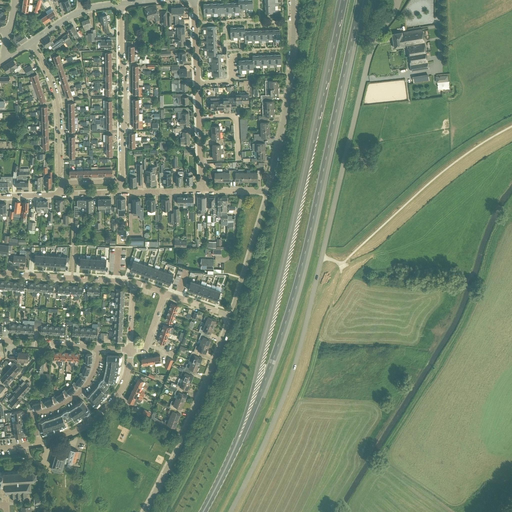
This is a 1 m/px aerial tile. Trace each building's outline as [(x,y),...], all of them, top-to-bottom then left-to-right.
[(62,2),(65,10),(71,8),(68,0),(64,0),(65,0),(62,2)] [(156,5),(144,9),(148,20),(154,17),(156,22),(160,20),(158,16),(159,16),(156,5)] [(175,24),(178,24),(178,21),(178,20),(178,16),(177,7),(170,7),(170,12),(172,12),(172,15),(175,15),(175,24)] [(47,14),(50,19),(56,15),(53,10),(47,14)] [(50,19),(47,14),(41,18),(44,23),(50,19)] [(99,16),(101,24),(103,23),(104,28),(104,32),(109,32),(106,15),(99,16)] [(82,21),(85,30),(90,28),(89,27),(92,26),(89,19),(82,21)] [(67,29),(71,35),(74,33),(78,38),(80,37),(73,26),(67,29)] [(402,32),(404,42),(404,46),(407,45),(410,64),(411,71),(427,69),(426,62),(427,62),(426,53),(424,43),(422,30),(422,29),(402,32)] [(11,38),(17,47),(20,45),(20,44),(28,39),(23,32),(15,37),(14,35),(11,38)] [(393,40),(393,42),(403,40),(403,42),(404,42),(402,32),(392,33),(393,40)] [(68,46),(73,42),(67,33),(53,43),(49,36),(41,41),(46,48),(50,45),(54,50),(65,42),(68,46)] [(101,40),(101,37),(95,37),(95,41),(101,41),(101,47),(111,47),(111,45),(113,45),(113,41),(111,41),(111,40),(101,40)] [(175,56),(179,56),(180,62),(186,61),(186,52),(179,52),(179,53),(175,53),(175,56)] [(3,66),(7,73),(18,67),(13,59),(3,66)] [(24,68),(27,74),(33,71),(30,65),(24,68)] [(186,68),(179,69),(179,65),(171,66),(172,73),(179,72),(179,75),(187,75),(186,68)] [(265,80),(266,88),(269,88),(278,87),(278,80),(273,80),(273,77),(265,77),(265,80)] [(180,83),(180,79),(172,80),(172,83),(175,83),(175,91),(187,90),(187,83),(180,83)] [(34,83),(31,83),(34,90),(36,89),(41,87),(39,81),(34,83)] [(70,88),(64,90),(67,97),(72,95),(71,92),(75,90),(74,87),(70,88)] [(178,98),(178,104),(188,104),(188,96),(180,97),(180,94),(173,95),(173,98),(178,98)] [(270,98),(261,98),(261,101),(262,101),(262,108),(265,108),(274,108),(273,101),(270,101),(270,98)] [(217,109),(217,101),(210,101),(210,102),(208,102),(208,108),(211,108),(211,109),(217,109)] [(178,118),(182,118),(189,118),(188,112),(183,113),(182,107),(174,108),(174,112),(178,112),(178,118)] [(258,116),(259,119),(266,119),(268,119),(267,116),(274,115),(274,108),(265,108),(262,108),(262,116),(258,116)] [(260,122),(261,129),(269,129),(269,122),(266,122),(266,119),(259,119),(259,122),(260,122)] [(211,126),(212,132),(220,132),(222,132),(222,129),(220,129),(220,125),(219,125),(218,122),(212,123),(213,126),(211,126)] [(182,137),(190,137),(189,131),(184,131),(183,128),(177,128),(175,128),(175,132),(180,132),(180,134),(182,134),(182,137)] [(270,136),(269,129),(261,129),(261,134),(254,134),(254,140),(261,140),(261,137),(270,136)] [(216,139),(216,142),(223,141),(223,138),(220,138),(220,132),(212,132),(212,139),(216,139)] [(190,137),(182,137),(180,137),(181,146),(186,146),(186,143),(190,143),(190,137)] [(261,140),(254,140),(254,143),(256,143),(256,150),(265,150),(265,142),(262,143),(261,140)] [(223,141),(216,142),(216,145),(212,145),(213,151),(223,151),(223,148),(221,149),(220,144),(223,144),(223,141)] [(265,157),(265,150),(256,150),(257,158),(251,158),(251,161),(261,160),(261,157),(265,157)] [(223,151),(213,151),(213,158),(217,158),(217,161),(224,160),(224,157),(221,157),(221,154),(223,154),(223,151)] [(222,181),(222,172),(222,169),(218,169),(217,169),(217,170),(213,170),(213,172),(215,172),(215,181),(222,181)] [(222,172),(222,181),(229,181),(229,177),(232,177),(232,170),(229,170),(229,172),(222,172)] [(236,170),(232,170),(232,177),(235,177),(235,181),(243,181),(243,172),(236,172),(236,170)] [(250,172),(250,181),(257,181),(257,177),(260,177),(260,170),(257,170),(257,172),(250,172)] [(182,184),(182,176),(183,176),(183,171),(178,171),(178,176),(175,176),(175,184),(182,184)] [(171,173),(163,173),(164,179),(162,179),(162,184),(171,184),(171,173)] [(1,179),(0,178),(0,188),(8,188),(8,185),(13,185),(12,176),(1,176),(1,179)] [(185,206),(185,208),(188,208),(188,206),(193,206),(193,197),(185,197),(185,206)] [(85,205),(85,199),(77,200),(77,205),(74,205),(74,217),(78,217),(78,214),(81,214),(81,205),(84,205),(85,205)] [(85,205),(84,205),(85,214),(93,214),(93,199),(85,199),(85,205)] [(117,199),(117,208),(125,208),(125,199),(117,199)] [(147,199),(147,201),(146,201),(146,203),(147,204),(147,210),(155,210),(155,199),(147,199)] [(161,206),(161,208),(162,209),(162,210),(163,210),(164,211),(166,211),(167,210),(169,210),(169,207),(170,206),(170,204),(169,204),(169,199),(162,199),(162,205),(161,206)] [(56,200),(56,210),(64,210),(64,200),(56,200)] [(143,219),(143,207),(140,207),(140,200),(132,200),(132,211),(139,211),(139,219),(143,219)] [(10,211),(9,218),(12,218),(12,216),(19,217),(21,205),(20,205),(20,202),(16,201),(14,211),(10,211)] [(0,244),(0,253),(7,255),(8,250),(8,246),(0,244)] [(10,256),(10,257),(14,257),(13,264),(19,264),(20,257),(20,255),(16,255),(16,252),(14,252),(14,250),(11,250),(10,256)] [(20,257),(19,264),(25,265),(26,258),(29,258),(29,251),(26,251),(26,253),(20,252),(20,253),(20,255),(20,257)] [(61,256),(60,266),(66,266),(66,261),(68,261),(68,257),(66,257),(67,257),(61,256)] [(201,269),(213,269),(213,259),(201,259),(201,269)] [(133,260),(130,270),(135,272),(139,262),(133,260)] [(139,262),(135,272),(136,271),(140,273),(143,264),(139,262)] [(168,273),(165,283),(170,285),(173,275),(168,273)] [(191,281),(187,290),(193,291),(196,283),(191,281)] [(200,284),(197,293),(202,295),(206,286),(200,284)] [(206,286),(202,295),(208,297),(211,288),(206,286)] [(215,289),(212,298),(217,300),(221,291),(215,289)] [(169,309),(177,312),(178,306),(171,303),(169,309)] [(167,315),(174,318),(177,312),(169,309),(167,315)] [(205,323),(213,327),(216,320),(205,315),(204,319),(206,320),(205,323)] [(198,332),(201,333),(204,334),(205,331),(210,333),(213,327),(205,323),(204,327),(201,326),(198,332)] [(162,331),(169,333),(171,327),(164,325),(162,331)] [(162,331),(160,337),(167,339),(169,333),(162,331)] [(200,343),(208,347),(211,340),(206,338),(207,335),(204,334),(201,333),(198,339),(201,340),(200,343)] [(193,351),(198,353),(199,354),(201,351),(206,353),(208,347),(200,343),(199,347),(196,346),(193,351)] [(191,361),(199,365),(202,358),(197,356),(198,353),(193,351),(192,351),(189,357),(192,358),(191,361)] [(18,352),(17,357),(17,360),(28,361),(29,352),(18,352)] [(86,354),(86,362),(84,362),(83,365),(85,365),(90,367),(91,363),(92,363),(92,354),(86,354)] [(119,362),(119,356),(109,355),(109,354),(108,354),(108,355),(107,355),(107,361),(109,361),(108,363),(107,371),(105,378),(104,378),(103,378),(102,380),(102,379),(99,383),(98,385),(98,386),(98,385),(99,386),(97,389),(93,394),(92,392),(87,397),(88,398),(95,406),(100,401),(102,399),(108,393),(105,390),(112,381),(115,382),(117,373),(119,365),(119,362)] [(165,367),(170,369),(173,360),(168,358),(165,367)] [(199,365),(191,361),(189,365),(187,364),(185,367),(182,366),(181,368),(183,369),(184,369),(189,371),(190,372),(191,369),(196,371),(199,365)] [(11,367),(18,373),(22,368),(15,362),(11,367)] [(37,370),(40,370),(39,372),(40,372),(39,379),(48,380),(49,374),(43,374),(44,363),(38,362),(37,370)] [(79,375),(81,376),(85,379),(87,375),(91,367),(90,367),(85,365),(82,373),(80,373),(79,375)] [(8,371),(14,377),(18,373),(11,367),(8,371)] [(183,376),(182,379),(190,382),(193,376),(188,374),(189,371),(184,369),(183,369),(181,375),(183,376)] [(4,375),(11,381),(14,377),(8,371),(4,375)] [(11,381),(4,375),(0,379),(7,385),(11,381)] [(72,384),(73,385),(76,388),(76,389),(79,386),(80,386),(85,379),(81,376),(75,383),(74,382),(72,384)] [(22,382),(20,384),(27,390),(31,386),(29,385),(30,385),(30,384),(30,383),(29,382),(28,382),(27,382),(27,383),(21,377),(19,379),(22,382)] [(138,378),(135,384),(141,387),(144,381),(138,378)] [(171,385),(177,388),(181,390),(183,387),(187,389),(190,382),(182,379),(181,383),(178,382),(177,385),(172,383),(171,385)] [(15,383),(14,385),(24,394),(27,390),(20,384),(18,386),(15,383)] [(135,384),(133,390),(138,392),(141,387),(135,384)] [(24,394),(14,385),(12,387),(15,389),(13,392),(15,393),(20,398),(24,394)] [(76,388),(73,385),(66,390),(65,389),(62,391),(63,392),(66,397),(70,394),(70,395),(77,390),(76,389),(76,388)] [(181,390),(177,388),(174,394),(177,395),(176,398),(184,402),(187,395),(182,393),(183,390),(181,390)] [(133,390),(130,395),(136,398),(138,392),(133,390)] [(8,394),(19,403),(22,399),(20,398),(15,393),(13,395),(10,392),(8,394)] [(52,397),(53,398),(54,403),(58,401),(59,402),(66,398),(66,397),(63,392),(56,397),(55,395),(52,397)] [(19,403),(8,394),(7,396),(10,398),(8,401),(10,403),(8,404),(8,405),(11,408),(13,408),(19,403)] [(130,395),(127,401),(133,403),(135,404),(136,401),(139,403),(140,400),(138,399),(136,398),(130,395)] [(41,401),(41,402),(41,403),(42,407),(46,406),(47,407),(55,404),(54,403),(53,398),(44,401),(44,400),(41,401)] [(169,406),(171,407),(175,409),(176,406),(181,408),(184,402),(176,398),(174,402),(172,401),(169,406)] [(85,414),(90,410),(84,402),(83,401),(82,400),(77,404),(78,406),(77,407),(74,409),(70,411),(70,410),(70,409),(67,411),(67,410),(63,412),(63,413),(61,414),(62,414),(62,415),(55,418),(47,421),(46,421),(45,420),(39,421),(39,422),(38,422),(39,423),(41,433),(48,432),(50,431),(58,428),(67,425),(65,421),(73,417),(75,420),(83,416),(85,414)] [(170,417),(178,421),(180,414),(175,412),(176,409),(175,409),(171,407),(168,413),(171,414),(170,417)] [(178,421),(170,417),(168,421),(165,420),(164,423),(175,427),(178,421)] [(52,470),(60,473),(62,469),(64,462),(65,462),(66,460),(65,460),(65,459),(75,462),(78,451),(68,448),(66,455),(56,452),(52,466),(53,466),(52,470)] [(3,471),(2,471),(3,473),(3,481),(3,482),(3,483),(4,484),(5,483),(5,482),(6,491),(4,492),(5,493),(6,492),(8,491),(10,491),(10,496),(15,496),(22,495),(27,495),(27,492),(27,490),(30,490),(32,491),(32,490),(31,490),(30,481),(33,481),(33,482),(34,482),(34,480),(36,478),(38,479),(38,478),(36,477),(36,474),(37,473),(37,472),(36,473),(33,471),(34,469),(33,469),(32,470),(30,471),(30,469),(29,469),(29,471),(25,471),(25,469),(24,469),(24,471),(20,471),(20,469),(19,469),(19,471),(15,471),(15,470),(14,470),(14,472),(9,472),(9,470),(8,470),(8,472),(4,472),(3,471)]
